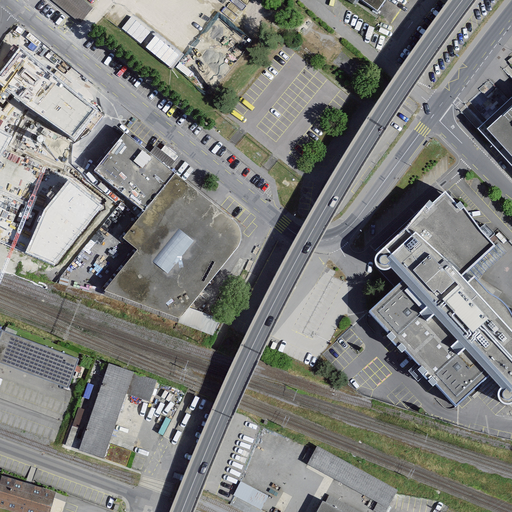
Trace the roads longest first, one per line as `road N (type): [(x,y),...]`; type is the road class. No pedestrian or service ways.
road 1 (secondary): [(182,511),(252,346),(333,192),(462,0)]
road 2 (tertiary): [(13,4),(282,223),(311,238),(326,240),(353,224),(434,113)]
road 3 (unclassified): [(0,445),(143,498)]
road 4 (tertiary): [(434,113),(511,11)]
